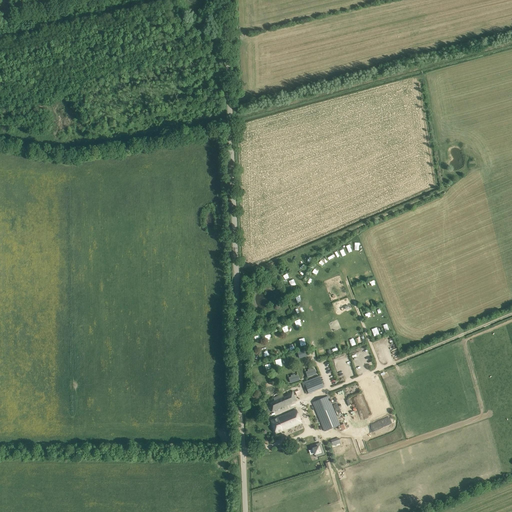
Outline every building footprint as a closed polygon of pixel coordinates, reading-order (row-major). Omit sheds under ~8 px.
[(309,278),(306,283),(313,287),(316,282),(309,278)] [(297,302),(303,300),(300,293),(294,296),(297,302)] [(345,311),(343,307),(346,305),(345,303),(349,301),(347,297),(332,304),(337,314),(345,311)] [(305,350),(298,352),(299,358),(307,356),(305,350)] [(314,368),(304,370),(306,377),(316,375),(314,368)] [(299,381),(297,374),(288,376),(289,383),(299,381)] [(306,393),(323,388),(319,377),(302,382),(306,393)] [(345,397),(342,390),(335,393),(338,400),(345,397)] [(272,412),(277,410),(292,402),(296,400),(292,392),(279,397),(278,399),(275,400),(275,399),(272,400),(268,402),(272,412)] [(347,400),(349,405),(354,403),(359,416),(367,412),(359,393),(351,397),(352,398),(347,400)] [(324,431),(340,425),(329,399),(314,406),(324,431)] [(276,433),(281,432),(302,423),(297,410),(271,421),(276,433)] [(325,455),(323,445),(320,446),(319,444),(313,445),(316,457),(325,455)]
